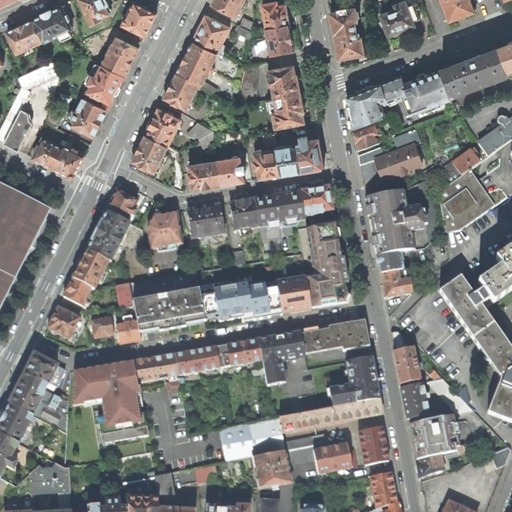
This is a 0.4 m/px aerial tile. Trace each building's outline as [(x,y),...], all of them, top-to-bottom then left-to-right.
[(109,4),(107,0),(80,0),(92,24),(103,19),(103,17),(110,14),(106,5),(109,4)] [(214,0),(212,4),(236,17),(244,0),(214,0)] [(438,0),(447,20),(474,10),(469,0),(438,0)] [(416,9),(419,8),(417,2),(407,6),(406,1),(395,5),(397,9),(381,15),(388,36),(389,36),(390,37),(391,38),(393,39),(394,39),(397,39),(398,38),(400,36),(400,35),(400,33),(400,32),(404,30),(415,26),(413,21),(420,19),(416,9)] [(127,17),(120,31),(142,42),(157,13),(145,7),(135,2),(130,10),(129,10),(126,17),(127,17)] [(288,16),(286,5),(278,6),(277,2),(263,5),(267,29),(289,25),(288,16)] [(66,15),(62,6),(51,11),(34,19),(43,41),(44,42),(60,35),(62,40),(73,35),(70,30),(73,29),(69,21),(70,20),(67,14),(66,15)] [(333,25),(335,35),(356,31),(355,23),(358,23),(355,9),(347,10),(347,8),(338,10),(339,12),(331,13),(333,25)] [(199,30),(193,41),(218,54),(222,55),(225,48),(221,46),(230,28),(206,16),(199,30)] [(372,28),(369,16),(361,17),(364,30),(372,28)] [(243,18),(239,25),(252,32),(254,23),(243,18)] [(17,53),(43,41),(34,19),(18,27),(8,32),(17,53)] [(235,31),(250,39),(252,32),(239,25),(238,25),(235,31)] [(292,38),(289,25),(267,29),(271,55),(294,50),(292,38)] [(364,30),(363,30),(366,43),(374,42),(372,28),(364,30)] [(356,57),(356,56),(365,54),(363,44),(362,38),(358,39),(357,31),(356,31),(335,35),(337,47),(339,59),(349,57),(349,58),(352,58),(356,57)] [(116,37),(102,64),(125,76),(137,52),(139,49),(116,37)] [(185,58),(177,72),(200,84),(202,85),(203,82),(208,72),(212,74),(215,68),(211,67),(218,54),(193,41),(185,58)] [(366,43),(363,44),(365,54),(376,52),(374,42),(366,43)] [(511,43),(502,47),(499,48),(507,70),(511,69),(511,68),(511,43)] [(470,59),(441,70),(451,95),(509,74),(507,70),(499,48),(470,59)] [(11,147),(19,150),(33,123),(30,121),(29,113),(22,109),(31,92),(29,89),(38,85),(55,92),(60,77),(53,62),(18,78),(22,86),(7,116),(16,120),(4,143),(11,147)] [(104,100),(101,107),(108,110),(118,89),(125,76),(102,64),(95,76),(92,75),(88,83),(91,85),(87,92),(92,94),(92,95),(101,99),(104,100)] [(236,106),(256,102),(259,64),(244,66),(236,106)] [(295,77),(293,67),(285,69),(285,67),(276,69),(276,70),(268,72),(270,85),(272,85),(275,99),(300,94),(298,84),(299,84),(299,83),(299,82),(298,82),(297,76),(295,77)] [(367,88),(348,96),(351,113),(354,128),(386,116),(382,105),(389,102),(390,104),(405,98),(410,114),(452,99),(451,95),(441,70),(421,77),(404,84),(401,75),(374,86),(375,89),(372,90),(368,92),(367,88)] [(179,105),(187,109),(200,84),(177,72),(170,87),(165,98),(172,102),(172,103),(178,106),(179,105)] [(217,89),(203,82),(202,85),(215,93),(217,89)] [(302,106),(300,94),(275,99),(278,113),(273,114),(276,128),(286,126),(286,127),(294,126),(294,125),(304,123),(302,113),(303,113),(303,108),(304,107),(303,106),(302,106)] [(73,109),(68,118),(75,121),(73,125),(74,127),(94,137),(102,122),(108,110),(101,107),(83,98),(76,111),(73,109)] [(57,128),(63,115),(50,109),(46,122),(57,128)] [(152,122),(146,135),(168,146),(181,120),(173,116),(173,115),(167,112),(167,113),(159,109),(152,122)] [(511,119),(509,122),(505,118),(504,118),(503,117),(502,117),(501,117),(500,117),(499,118),(498,118),(498,119),(497,120),(497,121),(498,123),(498,124),(499,125),(501,125),(502,125),(503,125),(504,126),(478,144),(487,158),(511,139),(511,119)] [(197,141),(199,140),(213,132),(198,123),(187,135),(197,141)] [(377,125),(355,133),(356,140),(358,150),(379,142),(377,135),(380,134),(377,125)] [(381,147),(359,155),(365,187),(385,181),(384,178),(389,176),(422,164),(414,144),(419,142),(414,129),(394,137),(399,150),(384,156),(381,147)] [(203,148),(215,142),(213,132),(199,140),(203,148)] [(265,146),(276,144),(275,134),(263,134),(265,146)] [(146,168),(155,172),(168,146),(146,135),(139,149),(135,155),(133,161),(141,165),(140,166),(146,169),(146,168)] [(302,146),(298,147),(302,172),(324,168),(322,154),(319,139),(309,141),(308,136),(301,137),(302,146)] [(43,163),(54,168),(64,147),(43,138),(40,145),(38,145),(36,150),(37,150),(33,158),(43,163)] [(292,173),(302,172),(298,147),(292,148),(292,145),(277,148),(277,149),(281,175),(285,175),(288,175),(291,174),(292,173)] [(71,177),(75,176),(80,165),(85,156),(78,153),(79,150),(73,147),(72,149),(65,146),(54,168),(71,177)] [(203,157),(216,154),(215,147),(202,150),(203,157)] [(268,178),(281,175),(277,149),(255,152),(256,159),(254,159),(256,170),(258,169),(260,179),(268,178)] [(471,152),(470,151),(453,164),(461,176),(469,171),(479,163),(475,158),(471,152)] [(245,181),(243,172),(245,172),(244,165),(242,165),(241,156),(218,160),(222,185),(235,183),(245,181)] [(204,188),(222,185),(218,160),(189,165),(190,174),(189,174),(191,181),(193,190),(204,188)] [(461,176),(453,164),(440,171),(448,186),(461,176)] [(437,166),(422,173),(425,179),(440,171),(437,166)] [(469,171),(461,176),(448,186),(438,193),(445,234),(460,231),(494,206),(485,194),(477,182),(469,171)] [(429,178),(418,184),(429,244),(440,237),(429,178)] [(19,197),(0,187),(0,305),(5,295),(17,272),(22,262),(31,246),(40,229),(48,212),(19,197)] [(328,188),(301,192),(305,215),(308,215),(307,213),(314,212),(315,216),(324,214),(323,212),(332,211),(331,206),(328,188)] [(133,210),(138,201),(117,191),(112,202),(107,212),(130,224),(136,211),(133,210)] [(405,191),(367,198),(373,229),(378,256),(397,253),(415,250),(405,191)] [(300,192),(254,200),(258,227),(258,228),(305,220),(300,192)] [(234,231),(258,227),(254,200),(239,202),(230,204),(234,231)] [(215,236),(225,234),(220,206),(212,207),(203,208),(209,243),(216,242),(215,236)] [(202,245),(209,243),(203,208),(195,210),(187,211),(192,239),(201,237),(202,245)] [(111,262),(130,224),(107,212),(96,233),(87,250),(109,261),(111,262)] [(182,245),(177,213),(163,215),(153,217),(148,227),(151,250),(182,245)] [(343,298),(347,298),(344,281),(338,245),(335,224),(306,229),(314,277),(306,279),(311,309),(344,304),(343,298)] [(95,290),(109,261),(87,250),(79,267),(73,279),(91,288),(95,290)] [(511,254),(509,250),(495,259),(501,267),(478,282),(483,289),(473,295),(480,305),(485,302),(489,299),(489,300),(490,299),(493,304),(511,290),(511,254)] [(233,253),(235,267),(244,265),(242,252),(233,253)] [(398,264),(397,253),(378,256),(379,264),(381,274),(403,270),(401,263),(398,264)] [(408,269),(403,270),(381,274),(384,286),(386,297),(412,293),(408,269)] [(511,350),(493,324),(480,305),(473,295),(460,277),(439,292),(492,368),(500,380),(492,402),(488,413),(503,419),(511,423),(511,420),(511,350)] [(306,278),(276,283),(282,315),(296,313),(311,310),(311,309),(306,279),(306,278)] [(85,300),(91,288),(73,279),(68,290),(64,297),(83,307),(86,301),(85,300)] [(253,320),(282,315),(276,283),(265,285),(264,281),(241,285),(240,282),(213,287),(213,290),(214,295),(200,297),(205,322),(219,319),(219,323),(243,318),(243,315),(248,314),(252,313),(253,320)] [(120,309),(134,307),(133,302),(129,284),(115,286),(120,309)] [(134,307),(137,321),(139,333),(171,328),(205,322),(200,297),(199,293),(199,290),(133,302),(134,307)] [(66,312),(58,308),(52,320),(48,328),(50,330),(50,331),(51,333),(54,335),(57,335),(58,334),(69,339),(80,319),(73,316),(73,315),(66,312)] [(101,337),(113,335),(110,318),(103,319),(102,316),(94,317),(94,321),(91,321),(94,339),(101,337)] [(116,325),(119,344),(128,342),(140,340),(139,333),(137,321),(132,322),(131,316),(122,318),(124,323),(116,325)] [(343,351),(369,347),(367,334),(364,321),(301,332),(305,355),(342,348),(343,351)] [(305,356),(305,355),(301,332),(279,336),(258,340),(262,361),(264,369),(265,375),(267,386),(285,383),(282,362),(286,361),(286,359),(305,356)] [(400,385),(420,380),(413,348),(397,332),(391,333),(395,352),(393,352),(396,369),(400,385)] [(219,368),(262,361),(258,340),(235,344),(216,348),(219,368)] [(178,376),(219,368),(216,348),(192,352),(175,355),(178,376)] [(28,369),(22,380),(45,392),(49,384),(57,388),(65,371),(34,355),(28,369)] [(179,381),(178,376),(175,355),(151,359),(133,362),(137,383),(168,377),(169,383),(166,383),(168,392),(180,390),(179,381)] [(330,390),(333,409),(379,400),(376,380),(371,358),(345,363),(347,371),(349,371),(351,380),(350,381),(351,386),(330,390)] [(138,388),(137,383),(133,362),(104,367),(75,372),(73,405),(95,402),(103,444),(148,436),(144,414),(139,414),(136,395),(141,394),(140,388),(138,388)] [(433,378),(434,381),(442,379),(427,363),(424,366),(428,370),(426,372),(432,378),(433,378)] [(223,385),(221,378),(214,379),(215,387),(223,385)] [(458,415),(473,412),(467,405),(442,379),(434,381),(428,383),(458,415)] [(16,392),(10,404),(10,405),(33,417),(66,434),(68,404),(45,392),(22,380),(16,392)] [(424,395),(422,384),(400,388),(404,406),(406,419),(429,415),(425,399),(429,398),(428,394),(424,395)] [(285,452),(289,451),(305,448),(312,446),(326,443),(324,435),(283,443),(282,433),(382,414),(381,408),(379,400),(333,409),(273,420),(265,421),(219,430),(226,463),(232,462),(252,458),(285,452)] [(2,418),(0,422),(0,434),(18,445),(33,417),(10,405),(9,405),(2,418)] [(263,408),(265,421),(273,420),(270,406),(263,408)] [(455,438),(450,416),(409,425),(413,444),(417,462),(441,457),(457,453),(455,448),(449,450),(448,442),(455,438)] [(365,466),(388,461),(386,447),(382,428),(359,433),(365,466)] [(0,477),(6,467),(13,471),(17,463),(10,459),(18,445),(0,434),(0,477)] [(335,472),(352,468),(347,445),(313,451),(312,446),(305,448),(308,461),(314,459),(317,475),(335,472)] [(307,461),(308,461),(305,448),(289,451),(292,464),(307,461)] [(508,448),(491,455),(493,460),(495,464),(507,459),(508,459),(511,452),(508,448)] [(291,484),(285,452),(252,458),(258,490),(275,487),(291,484)] [(150,454),(146,454),(118,459),(127,505),(127,507),(126,511),(158,511),(159,502),(155,477),(150,454)] [(443,470),(441,457),(417,462),(418,470),(420,478),(443,470)] [(504,466),(507,459),(495,464),(497,469),(504,466)] [(52,493),(71,491),(69,468),(64,469),(55,464),(53,469),(42,470),(39,467),(30,475),(31,495),(52,493)] [(214,466),(194,470),(197,483),(197,484),(217,481),(214,466)] [(194,470),(179,473),(181,486),(197,483),(194,470)] [(369,478),(376,510),(381,509),(388,506),(396,503),(394,489),(391,473),(369,478)] [(168,475),(155,477),(159,502),(158,511),(193,511),(194,511),(170,510),(170,504),(173,503),(168,475)] [(126,511),(127,507),(121,507),(120,499),(105,500),(106,508),(99,509),(99,511),(126,511)] [(277,511),(278,502),(261,501),(260,511),(277,511)] [(400,511),(399,502),(396,503),(388,506),(389,511),(384,511),(381,511),(381,509),(376,510),(370,511),(400,511)] [(469,511),(449,503),(444,511),(469,511)]
